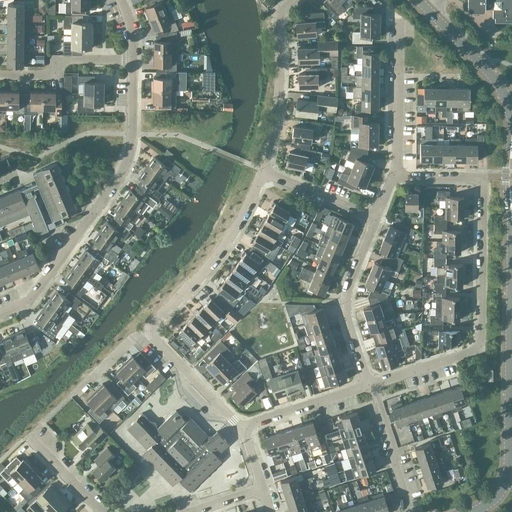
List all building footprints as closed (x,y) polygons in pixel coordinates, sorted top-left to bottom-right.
[(88,0),(64,0),(64,3),(66,3),(66,14),(83,14),(83,8),(89,8),(88,0)] [(166,0),(148,0),(150,5),(145,7),(147,10),(145,11),(148,19),(166,12),(163,6),(168,4),(166,0)] [(341,0),(330,0),(331,1),(327,5),(337,16),(345,8),(339,2),(341,0)] [(511,0),(467,0),(467,9),(469,11),(483,11),(485,9),(493,9),(492,18),(495,18),(495,22),(511,22),(511,0)] [(7,14),(30,15),(30,10),(24,10),(24,4),(8,4),(7,14)] [(48,11),(44,5),(38,9),(42,15),(48,11)] [(360,25),(379,25),(379,13),(367,13),(367,6),(357,6),(352,11),(352,18),(361,18),(360,25)] [(186,7),(176,10),(179,18),(189,15),(186,7)] [(171,10),(166,12),(148,19),(151,27),(153,27),(154,30),(159,28),(162,33),(162,34),(177,31),(179,31),(173,17),(171,10)] [(324,26),(323,12),(307,13),(308,21),(296,22),(297,36),(316,35),(315,27),(324,26)] [(7,14),(7,25),(24,25),(24,20),(30,20),(30,15),(7,14)] [(72,35),(93,35),(93,27),(91,27),(91,22),(77,22),(77,15),(63,15),(63,28),(72,28),(72,35)] [(184,22),(186,30),(195,28),(193,20),(184,22)] [(7,25),(7,35),(30,35),(30,30),(24,30),(24,25),(7,25)] [(379,25),(360,25),(360,31),(352,31),(352,43),(367,43),(367,37),(379,37),(379,25)] [(154,41),(154,53),(171,53),(176,53),(176,46),(177,31),(162,34),(162,33),(159,34),(159,41),(154,41)] [(30,35),(7,35),(7,45),(23,45),(23,40),(29,40),(30,35)] [(93,35),(72,35),(72,41),(63,41),(63,54),(77,55),(77,48),(91,48),(91,43),(93,43),(93,35)] [(338,54),(337,42),(337,40),(318,40),(318,47),(297,48),(298,62),(319,62),(319,55),(338,54)] [(23,45),(7,45),(7,55),(29,55),(29,51),(23,50),(23,45)] [(362,64),(379,64),(379,52),(375,52),(375,46),(356,46),(356,57),(362,57),(362,64)] [(171,53),(154,53),(154,65),(159,65),(159,71),(176,71),(176,61),(178,61),(178,53),(176,53),(171,53)] [(29,55),(7,55),(7,66),(23,66),(23,60),(29,61),(29,55)] [(356,70),(356,75),(378,75),(379,64),(362,64),(362,70),(356,70)] [(327,78),(326,67),(311,68),(311,74),(298,74),(299,88),(318,87),(318,78),(327,78)] [(176,71),(159,71),(159,77),(153,77),(153,81),(152,81),(151,90),(176,90),(186,90),(186,72),(176,71)] [(214,90),(214,72),(203,71),(203,90),(214,90)] [(63,83),(71,83),(71,75),(63,75),(63,81),(63,83)] [(84,93),(103,93),(103,82),(90,82),(90,76),(78,75),(78,82),(78,87),(84,87),(84,93)] [(378,75),(356,75),(356,86),(362,86),(378,86),(378,75)] [(362,86),(356,86),(348,86),(348,91),(353,91),(353,98),(361,98),(378,98),(378,86),(362,86)] [(435,88),(435,110),(441,111),(441,117),(446,117),(446,111),(447,88),(447,86),(439,86),(439,88),(435,88)] [(417,94),(417,110),(426,110),(426,113),(435,113),(435,110),(435,88),(424,87),(424,94),(417,94)] [(458,88),(447,88),(446,111),(447,111),(451,111),(451,105),(457,105),(458,105),(458,88)] [(458,105),(458,111),(469,111),(470,88),(458,88),(458,105)] [(15,89),(6,89),(6,108),(13,109),(13,114),(24,114),(24,97),(18,97),(19,91),(15,91),(15,89)] [(31,97),(24,97),(24,114),(36,114),(36,109),(43,109),(43,90),(34,90),(34,91),(31,91),(31,97)] [(43,90),(43,109),(50,109),(50,114),(61,114),(61,97),(55,97),(55,92),(52,92),(52,90),(43,90)] [(176,90),(151,90),(151,98),(153,98),(153,103),(155,103),(155,109),(175,109),(176,107),(176,90)] [(103,93),(84,93),(84,99),(77,98),(77,112),(89,112),(89,104),(103,104),(103,93)] [(336,111),(337,97),(318,95),(317,102),(297,99),(296,107),(294,107),(293,113),(316,116),(317,109),(336,111)] [(355,104),(355,115),(368,115),(368,109),(378,110),(378,98),(361,98),(361,104),(355,104)] [(368,115),(355,115),(351,115),(344,115),(344,118),(351,118),(351,126),(359,127),(359,133),(378,134),(378,122),(368,122),(368,115)] [(312,133),(321,134),(322,123),(311,122),(310,128),(294,126),(292,140),(311,142),(312,133)] [(432,131),(432,125),(424,126),(425,138),(421,138),(421,144),(420,144),(420,160),(431,161),(432,138),(431,138),(432,131)] [(350,140),(350,150),(365,153),(365,145),(377,145),(378,134),(359,133),(359,140),(350,140)] [(466,144),(465,161),(477,161),(477,150),(483,150),(483,134),(477,134),(477,138),(465,138),(465,144),(466,144)] [(437,138),(432,138),(431,161),(443,161),(443,144),(437,144),(437,138)] [(443,144),(443,161),(454,161),(454,138),(449,138),(449,144),(443,144)] [(454,138),(454,161),(465,161),(466,144),(465,144),(459,144),(459,138),(454,138)] [(321,152),(316,151),(301,148),(300,154),(289,152),(286,165),(304,169),(305,161),(313,163),(315,155),(321,156),(321,152)] [(164,154),(170,158),(173,154),(167,150),(164,154)] [(365,153),(350,150),(346,159),(354,163),(352,169),(369,176),(373,165),(362,160),(365,153)] [(160,178),(164,181),(170,173),(174,177),(180,169),(166,158),(162,163),(155,157),(153,158),(149,162),(150,164),(147,168),(161,178),(160,178)] [(37,182),(60,172),(56,162),(36,171),(36,172),(33,173),(37,182)] [(352,169),(346,166),(343,173),(341,172),(337,182),(350,188),(353,182),(364,187),(369,176),(352,169)] [(161,178),(147,168),(144,172),(142,172),(139,176),(139,178),(147,184),(143,189),(158,199),(162,194),(157,190),(164,181),(160,178),(161,178)] [(184,170),(179,176),(185,180),(190,174),(184,170)] [(64,182),(60,172),(37,182),(37,183),(38,186),(40,192),(64,182)] [(68,191),(64,182),(40,192),(44,201),(68,191)] [(25,187),(20,189),(26,204),(30,213),(29,213),(33,222),(35,226),(38,233),(64,222),(62,216),(52,220),(52,219),(46,222),(34,195),(36,195),(34,188),(38,186),(37,183),(32,185),(31,183),(32,183),(31,183),(24,186),(25,186),(25,187)] [(20,189),(10,193),(20,217),(29,213),(30,213),(26,204),(20,189)] [(156,201),(142,191),(138,196),(131,190),(128,191),(125,195),(126,197),(123,201),(140,213),(148,203),(152,207),(156,201)] [(72,200),(68,191),(44,201),(48,210),(72,200)] [(445,208),(463,208),(463,197),(449,197),(449,191),(437,191),(436,200),(445,200),(445,208)] [(405,209),(411,209),(411,222),(423,222),(423,205),(417,205),(417,192),(405,192),(405,209)] [(10,193),(1,197),(10,221),(20,217),(10,193)] [(10,221),(1,197),(0,196),(0,222),(1,224),(10,221)] [(76,210),(72,200),(48,210),(52,219),(52,220),(62,216),(76,210)] [(269,213),(284,222),(289,214),(293,217),(298,209),(282,200),(279,205),(273,202),(271,205),(273,206),(269,213)] [(140,213),(123,201),(120,205),(118,205),(115,209),(115,211),(123,217),(119,222),(129,229),(134,221),(140,213)] [(463,208),(445,208),(445,215),(434,215),(434,224),(446,224),(446,219),(463,219),(463,208)] [(163,214),(169,218),(173,213),(167,209),(163,214)] [(300,220),(307,221),(310,212),(303,210),(300,220)] [(263,218),(261,222),(279,232),(284,222),(269,213),(265,219),(263,218)] [(395,221),(397,222),(401,224),(404,217),(397,214),(395,221)] [(328,225),(349,233),(353,223),(332,215),(328,225)] [(35,226),(33,222),(23,226),(25,230),(35,226)] [(100,232),(114,242),(116,238),(121,237),(124,239),(130,231),(119,223),(115,228),(107,222),(105,223),(102,226),(103,228),(100,232)] [(261,226),(258,233),(273,241),(280,246),(283,240),(276,236),(279,232),(261,222),(259,225),(261,226)] [(389,225),(384,237),(405,246),(407,242),(402,240),(405,233),(412,235),(414,229),(397,222),(395,227),(389,225)] [(446,224),(434,224),(434,231),(434,233),(442,233),(442,241),(460,241),(460,230),(446,230),(446,224)] [(10,237),(25,230),(23,226),(23,225),(8,231),(10,237)] [(314,231),(322,234),(324,235),(345,243),(349,233),(328,225),(325,231),(316,227),(314,231)] [(134,234),(139,238),(144,230),(139,226),(134,234)] [(309,229),(306,236),(310,238),(314,231),(309,229)] [(114,242),(100,232),(98,235),(96,235),(93,239),(93,241),(101,247),(98,252),(109,260),(112,263),(118,254),(109,248),(114,242)] [(273,241),(258,233),(254,239),(252,238),(250,242),(256,245),(253,250),(267,260),(270,257),(273,258),(280,246),(273,241)] [(345,243),(324,235),(322,234),(318,244),(319,245),(340,253),(345,243)] [(405,246),(384,237),(379,250),(384,252),(382,258),(400,265),(403,259),(396,256),(399,248),(404,250),(405,246)] [(299,248),(305,250),(308,242),(303,240),(299,248)] [(442,241),(437,240),(436,249),(433,249),(433,258),(446,258),(446,252),(460,252),(460,241),(442,241)] [(340,253),(319,245),(315,255),(336,263),(340,253)] [(295,253),(306,258),(309,252),(305,250),(299,248),(295,253)] [(21,251),(30,271),(39,267),(33,252),(28,254),(26,249),(21,251)] [(291,253),(285,249),(282,255),(287,258),(291,253)] [(267,260),(253,250),(250,255),(244,251),(241,254),(243,256),(239,262),(253,272),(252,272),(257,276),(257,275),(261,269),(267,260)] [(19,258),(14,260),(20,275),(30,271),(21,251),(16,253),(19,258)] [(82,257),(79,260),(93,270),(96,272),(101,266),(103,268),(109,260),(98,252),(94,257),(86,251),(84,251),(82,255),(82,257)] [(336,263),(315,255),(313,260),(319,262),(317,267),(332,273),(336,263)] [(20,275),(14,260),(9,262),(7,256),(2,258),(11,279),(20,275)] [(473,257),(463,256),(462,274),(473,274),(473,257)] [(0,279),(1,283),(11,279),(2,258),(0,259),(0,279)] [(374,262),(369,273),(385,279),(388,273),(396,276),(400,265),(382,258),(380,264),(374,262)] [(446,258),(433,258),(433,267),(436,267),(436,275),(438,275),(462,275),(462,264),(446,264),(446,258)] [(288,267),(291,268),(295,270),(299,262),(291,259),(288,267)] [(93,270),(79,260),(77,264),(75,264),(72,268),(73,270),(86,280),(91,284),(100,290),(104,285),(93,277),(96,272),(93,270)] [(253,272),(239,262),(234,268),(232,266),(230,269),(251,285),(257,276),(252,272),(253,272)] [(270,272),(276,276),(278,273),(281,269),(281,268),(275,264),(270,271),(270,272)] [(332,273),(317,267),(315,272),(302,267),(300,272),(328,283),(332,273)] [(298,271),(295,270),(291,268),(288,274),(296,277),(296,276),(298,271)] [(251,285),(230,269),(227,273),(229,274),(225,280),(239,290),(239,291),(244,294),(251,285)] [(86,280),(73,270),(70,273),(68,273),(66,277),(66,279),(74,285),(70,290),(80,296),(85,288),(82,286),(86,280)] [(124,271),(113,285),(119,289),(129,275),(124,271)] [(314,289),(324,293),(328,283),(300,272),(298,277),(310,282),(308,287),(314,289)] [(385,279),(369,273),(365,284),(372,287),(368,297),(386,298),(393,282),(385,279)] [(462,275),(438,275),(438,282),(433,282),(433,291),(445,291),(445,286),(462,286),(462,275)] [(239,290),(225,280),(221,286),(219,285),(216,288),(222,292),(218,297),(231,308),(238,300),(234,297),(239,291),(239,290)] [(64,310),(68,304),(74,309),(80,300),(68,292),(65,297),(57,291),(55,292),(52,296),(52,298),(50,301),(64,310)] [(445,291),(433,291),(433,300),(435,300),(435,308),(459,308),(459,297),(445,297),(445,291)] [(231,308),(218,297),(214,302),(209,296),(206,299),(208,301),(202,307),(215,319),(221,312),(225,316),(225,315),(231,308)] [(386,298),(368,297),(370,306),(363,309),(367,320),(383,315),(381,308),(389,305),(386,298)] [(64,310),(50,301),(48,304),(46,304),(43,308),(43,310),(57,320),(62,324),(69,314),(64,310)] [(242,304),(236,311),(241,316),(247,308),(242,304)] [(298,304),(301,314),(316,309),(314,304),(298,304)] [(215,319),(202,307),(197,312),(196,310),(193,313),(207,327),(215,319)] [(323,307),(301,314),(304,325),(326,318),(323,307)] [(231,308),(225,315),(234,323),(240,315),(231,308)] [(459,308),(435,308),(435,316),(430,316),(430,325),(443,325),(443,319),(459,319),(459,308)] [(57,320),(43,310),(42,312),(39,313),(36,317),(37,319),(44,325),(41,330),(53,338),(63,324),(62,324),(57,320)] [(405,312),(396,312),(398,322),(406,321),(405,312)] [(192,318),(187,323),(199,335),(203,339),(211,331),(207,327),(193,313),(190,316),(192,318)] [(383,315),(367,320),(370,331),(375,330),(377,337),(397,330),(393,319),(385,321),(383,315)] [(329,328),(326,318),(304,325),(308,335),(329,328)] [(203,339),(199,335),(187,323),(181,328),(180,327),(177,330),(182,335),(178,339),(188,349),(193,345),(195,347),(199,343),(201,345),(205,341),(203,339)] [(79,329),(71,324),(68,328),(76,334),(79,329)] [(422,325),(421,333),(430,334),(430,325),(422,325)] [(443,325),(430,325),(430,334),(439,334),(438,347),(446,348),(446,342),(459,342),(459,331),(457,331),(442,331),(443,325)] [(333,338),(329,328),(308,335),(309,340),(315,338),(317,343),(333,338)] [(20,351),(21,351),(23,357),(41,350),(35,336),(28,338),(25,331),(22,330),(18,332),(17,334),(14,336),(20,351)] [(397,330),(377,337),(379,343),(375,345),(378,356),(395,351),(394,351),(403,348),(397,330)] [(20,351),(14,336),(11,337),(9,336),(4,338),(3,340),(7,349),(1,351),(6,362),(11,360),(12,362),(23,357),(21,351),(20,351)] [(60,337),(56,343),(63,348),(67,343),(60,337)] [(333,338),(317,343),(318,348),(312,350),(314,355),(336,348),(333,338)] [(213,375),(227,361),(223,356),(230,350),(220,340),(209,351),(215,357),(206,365),(208,367),(207,369),(213,375)] [(48,350),(55,356),(61,349),(53,343),(48,350)] [(406,347),(403,348),(394,351),(395,351),(378,356),(382,368),(403,361),(405,356),(405,354),(408,353),(406,347)] [(336,348),(314,355),(318,366),(339,359),(336,348)] [(197,358),(193,354),(188,358),(192,363),(197,358)] [(123,363),(136,377),(141,372),(145,377),(155,367),(147,359),(141,365),(133,357),(131,355),(123,363)] [(283,374),(289,392),(291,391),(292,393),(297,391),(297,389),(303,387),(299,374),(304,372),(298,355),(290,357),(293,366),(282,370),(283,374)] [(227,361),(213,375),(219,381),(220,380),(222,382),(231,374),(235,378),(246,367),(238,358),(232,365),(227,361)] [(339,359),(318,366),(321,376),(343,369),(339,359)] [(258,360),(246,371),(254,379),(261,372),(258,360)] [(136,377),(123,363),(115,371),(116,373),(124,381),(120,385),(128,394),(136,386),(132,382),(136,377)] [(283,374),(282,374),(281,373),(279,372),(278,373),(277,374),(276,376),(272,377),(268,365),(260,367),(262,372),(266,387),(271,385),(275,396),(289,392),(283,374)] [(343,369),(321,376),(324,387),(346,379),(343,369)] [(15,371),(10,373),(13,381),(19,378),(15,371)] [(252,398),(250,396),(256,390),(250,384),(255,380),(254,379),(246,371),(236,381),(241,385),(232,394),(241,404),(244,402),(246,404),(252,398)] [(160,372),(153,379),(158,385),(166,378),(165,378),(160,372)] [(108,405),(107,405),(111,410),(124,397),(116,389),(112,393),(102,383),(94,391),(108,405)] [(460,386),(450,389),(457,411),(462,409),(460,403),(465,402),(460,386)] [(142,403),(156,417),(172,403),(158,388),(142,403)] [(450,389),(441,393),(446,408),(451,406),(453,412),(457,411),(450,389)] [(108,405),(94,391),(86,399),(95,409),(91,413),(99,422),(107,414),(103,410),(107,405),(108,405)] [(446,408),(441,393),(431,396),(438,417),(443,415),(441,410),(446,408)] [(141,401),(136,396),(131,400),(137,406),(141,401)] [(431,396),(421,399),(426,414),(431,413),(433,418),(438,417),(431,396)] [(421,399),(412,402),(419,423),(423,422),(421,416),(426,414),(421,399)] [(402,405),(401,402),(390,406),(393,413),(388,415),(389,418),(404,413),(402,405)] [(412,402),(402,405),(404,413),(407,421),(412,419),(414,425),(419,423),(412,402)] [(185,412),(184,413),(181,416),(176,410),(157,428),(142,413),(126,428),(137,438),(147,449),(142,454),(172,485),(179,479),(190,491),(221,460),(216,455),(229,443),(217,431),(209,439),(206,437),(207,435),(185,412)] [(339,429),(360,422),(357,412),(341,417),(343,422),(337,424),(339,429)] [(407,421),(404,413),(389,418),(390,421),(395,420),(397,427),(408,423),(407,421)] [(441,425),(439,418),(433,420),(435,427),(441,425)] [(470,418),(462,421),(464,428),(472,425),(470,418)] [(453,422),(456,428),(456,430),(456,431),(462,429),(463,428),(461,421),(461,420),(461,419),(453,422)] [(308,441),(310,449),(311,450),(321,447),(313,422),(303,425),(308,441)] [(363,431),(360,422),(339,429),(342,438),(363,431)] [(108,434),(98,424),(93,429),(87,423),(72,438),(82,449),(89,443),(94,448),(108,434)] [(308,441),(303,425),(293,428),(301,451),(310,449),(308,441)] [(293,428),(283,431),(291,455),(296,453),(301,451),(293,428)] [(291,455),(283,431),(274,435),(283,462),(287,460),(286,456),(291,455)] [(363,431),(342,438),(343,443),(345,448),(366,441),(363,431)] [(283,462),(274,435),(264,438),(269,453),(271,453),(274,464),(283,462)] [(430,443),(415,448),(418,458),(439,451),(447,448),(445,444),(441,445),(438,437),(429,440),(430,443)] [(366,441),(345,448),(348,458),(354,456),(369,451),(366,441)] [(328,447),(330,453),(339,450),(337,444),(328,447)] [(115,467),(109,461),(115,456),(107,447),(94,460),(98,464),(92,470),(102,480),(115,467)] [(354,456),(348,458),(351,467),(372,460),(369,451),(354,456)] [(441,456),(439,451),(418,458),(421,468),(437,462),(435,457),(441,456)] [(328,454),(321,456),(324,464),(330,462),(328,454)] [(19,481),(32,468),(23,459),(19,463),(14,458),(0,471),(0,472),(8,481),(14,475),(19,481)] [(307,462),(309,468),(316,466),(314,459),(307,462)] [(372,460),(351,467),(354,477),(360,475),(376,470),(372,460)] [(438,467),(437,462),(421,468),(424,477),(445,470),(444,466),(438,467)] [(325,466),(328,475),(335,472),(332,464),(325,466)] [(453,469),(455,477),(464,474),(462,466),(453,469)] [(33,467),(32,468),(19,481),(24,487),(19,492),(27,500),(38,490),(33,485),(41,478),(38,475),(40,474),(33,467)] [(285,469),(271,474),(273,480),(287,476),(285,469)] [(447,475),(445,470),(424,477),(427,487),(443,482),(441,477),(447,475)] [(328,475),(331,485),(339,483),(335,473),(328,475)] [(284,491),(305,484),(313,481),(311,477),(303,479),(297,481),(296,476),(280,481),(284,491)] [(145,477),(134,485),(129,478),(117,488),(124,497),(129,493),(135,500),(152,486),(145,477)] [(321,480),(324,488),(331,485),(328,478),(321,480)] [(305,484),(284,491),(287,501),(302,496),(301,491),(307,489),(305,485),(305,484)] [(61,498),(54,491),(48,497),(43,492),(26,508),(30,511),(42,511),(46,508),(50,511),(59,511),(63,509),(64,510),(70,505),(62,497),(61,498)] [(321,500),(326,498),(324,491),(318,493),(321,500)] [(376,506),(391,501),(390,498),(385,500),(383,492),(372,496),(373,499),(373,498),(376,506)] [(366,494),(362,496),(366,511),(377,511),(376,506),(373,498),(373,499),(368,500),(366,494)] [(302,496),(287,501),(290,510),(311,503),(310,499),(304,501),(302,496)] [(359,503),(354,505),(356,511),(366,511),(362,496),(357,497),(359,503)] [(347,501),(342,502),(345,511),(356,511),(354,505),(349,506),(347,501)] [(391,501),(376,506),(377,511),(389,511),(387,506),(392,505),(391,501)] [(17,510),(22,506),(19,502),(14,507),(17,510)] [(345,511),(342,502),(337,504),(339,510),(334,511),(345,511)] [(311,503),(290,510),(290,511),(307,511),(307,510),(313,508),(311,503)]
